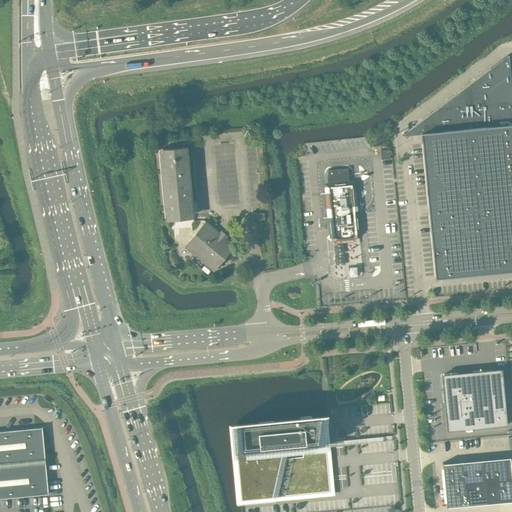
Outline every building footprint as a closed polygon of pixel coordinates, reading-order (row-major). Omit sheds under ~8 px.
[(402,135),(421,134),(421,138),(434,277),(511,269),(511,96),(508,54),(507,54),(402,134),(402,135)] [(382,158),(392,158),(392,149),(382,150),(382,158)] [(189,204),(184,150),(162,152),(167,214),(193,212),(192,204),(189,204)] [(331,217),(333,240),(357,238),(352,184),(349,185),(348,168),(328,170),(328,176),(327,176),(328,187),(327,187),(327,192),(329,191),(330,209),(329,209),(329,217),(331,217)] [(219,233),(205,222),(189,241),(199,250),(194,255),(213,271),(234,246),(225,238),(227,236),(221,231),(219,233)] [(349,274),(349,276),(360,276),(360,267),(347,268),(347,263),(338,263),(338,274),(349,274)] [(502,369),(443,374),(445,400),(444,400),(447,431),(507,425),(502,369)] [(281,459),(282,451),(288,450),(302,449),(325,447),(325,442),(323,425),(322,412),(233,420),(241,500),(272,497),(281,459)] [(0,498),(48,493),(42,427),(0,431),(0,498)] [(508,458),(482,460),(484,482),(498,480),(511,479),(510,457),(508,458)] [(484,482),(482,460),(462,462),(464,484),(484,482)] [(464,484),(462,462),(443,464),(443,463),(442,463),(446,508),(447,508),(447,507),(466,505),(464,484)] [(511,481),(511,479),(498,480),(500,502),(511,501),(511,481)] [(500,502),(498,480),(484,482),(486,503),(500,502)] [(486,503),(484,482),(464,484),(466,505),(486,503)]
